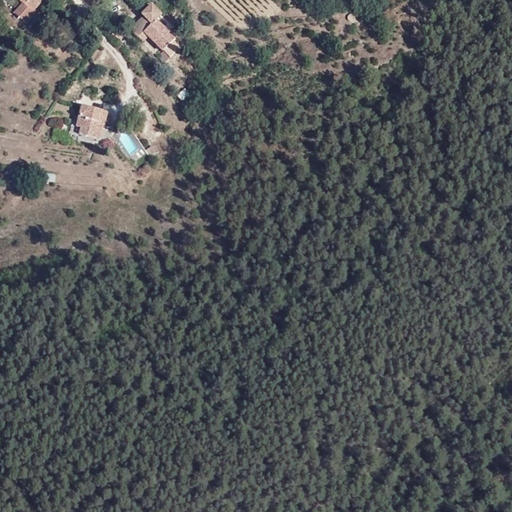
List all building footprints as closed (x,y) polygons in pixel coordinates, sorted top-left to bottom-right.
[(158,1),(158,0),(143,0),(132,13),(139,20),(158,1)] [(175,7),(166,0),(158,0),(158,1),(169,13),(175,7)] [(158,1),(139,20),(145,25),(150,20),(172,41),(178,35),(169,27),(174,23),(176,19),(169,13),(158,1)] [(169,27),(178,35),(182,30),(174,23),(169,27)] [(83,101),(91,103),(94,93),(73,86),(68,103),(74,105),(70,115),(91,121),(94,111),(82,106),(83,101)] [(95,105),(91,103),(83,101),(82,106),(94,111),(95,105)] [(45,180),(53,181),(54,173),(46,172),(45,180)]
